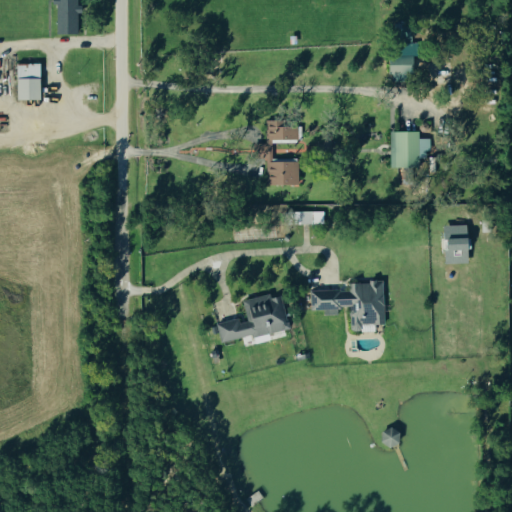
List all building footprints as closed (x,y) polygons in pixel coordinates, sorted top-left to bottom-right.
[(54,36),(77,36),(77,6),(75,6),(74,0),(50,0),(51,7),(53,7),(54,36)] [(410,77),(411,52),(387,52),(387,76),(410,77)] [(13,101),(37,102),(37,65),(14,65),(13,101)] [(296,128),(286,127),(286,122),(265,121),(264,141),(296,142),(296,128)] [(388,133),(388,170),(418,169),(418,160),(427,160),(427,141),(417,141),(417,133),(388,133)] [(296,186),(296,163),(267,163),(267,144),(250,144),(250,162),(264,162),(264,186),(296,186)] [(287,226),(322,226),(321,213),(287,214),(287,226)] [(444,264),(443,226),(466,226),(467,263),(444,264)] [(308,293),(308,313),(322,312),(322,317),(336,316),(336,309),(347,309),(348,333),(360,333),(360,326),(382,326),(381,283),(346,284),(347,292),(308,293)] [(239,302),(243,320),(214,326),(219,346),(286,330),(279,296),(269,298),(269,296),(239,302)] [(397,447),(397,431),(379,431),(379,448),(397,447)]
